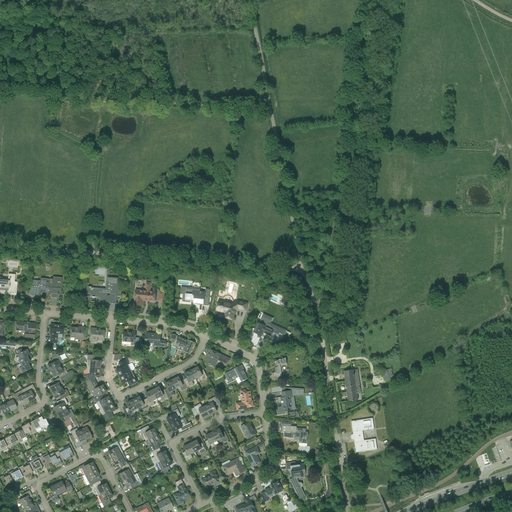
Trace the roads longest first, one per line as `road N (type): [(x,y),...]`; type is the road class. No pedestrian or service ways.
road 1 (track): [(316,309),(327,293),(368,0)]
road 2 (unclassified): [(0,245),(303,272)]
road 3 (track): [(303,272),(250,0)]
road 4 (track): [(0,88),(60,93),(56,131),(99,153),(91,254)]
road 5 (track): [(34,0),(64,28),(254,26)]
road 6 (residential): [(109,319),(107,376),(115,398),(192,359),(205,337)]
road 7 (residential): [(201,504),(167,442),(231,413),(264,414)]
road 8 (residential): [(48,511),(39,484),(98,456),(128,511)]
road 9 (residential): [(45,314),(41,398),(0,423)]
road 10 (residential): [(264,414),(265,472),(201,504)]
road 11 (unclassified): [(321,334),(339,458)]
